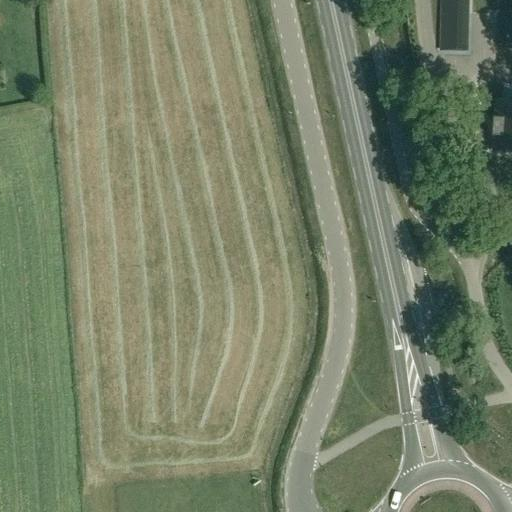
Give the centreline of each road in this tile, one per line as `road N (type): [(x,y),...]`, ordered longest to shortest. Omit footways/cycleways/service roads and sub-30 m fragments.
road 1 (unclassified): [(280,0),(337,262),(340,327),(299,469),(299,511)]
road 2 (primary): [(434,473),(327,0)]
